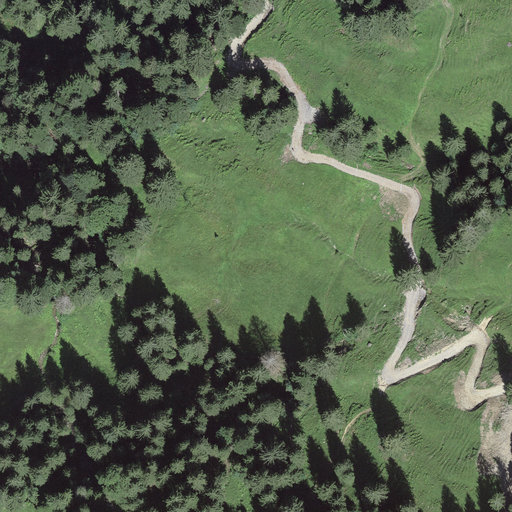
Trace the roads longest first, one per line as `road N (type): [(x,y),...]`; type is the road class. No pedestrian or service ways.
road 1 (track): [(504,511),(508,471),(479,468),(498,397),(469,388),(480,340),(397,376),(391,371),(418,271),(404,230),(415,210),(413,191),(298,156),(299,121)]
road 2 (track): [(259,511),(276,488),(315,498),(321,472),(353,421),(376,405),(391,371)]
road 3 (track): [(265,0),(233,58),(281,70),(299,121)]
